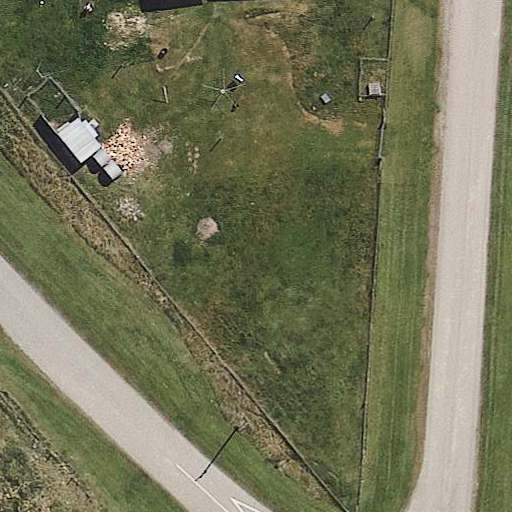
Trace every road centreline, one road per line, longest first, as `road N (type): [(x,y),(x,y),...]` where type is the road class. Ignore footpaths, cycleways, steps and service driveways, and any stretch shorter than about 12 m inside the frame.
road 1 (residential): [(477,0),(443,511)]
road 2 (residential): [(0,294),(227,511)]
